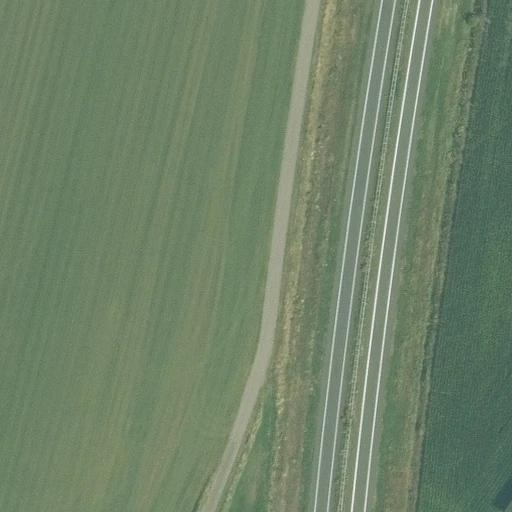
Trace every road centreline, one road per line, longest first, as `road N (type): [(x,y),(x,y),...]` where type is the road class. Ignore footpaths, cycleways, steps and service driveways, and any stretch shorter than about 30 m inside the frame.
road 1 (unclassified): [(316,0),(255,383),(207,511)]
road 2 (trunk): [(353,511),(425,0)]
road 3 (trunk): [(385,0),(320,511)]
